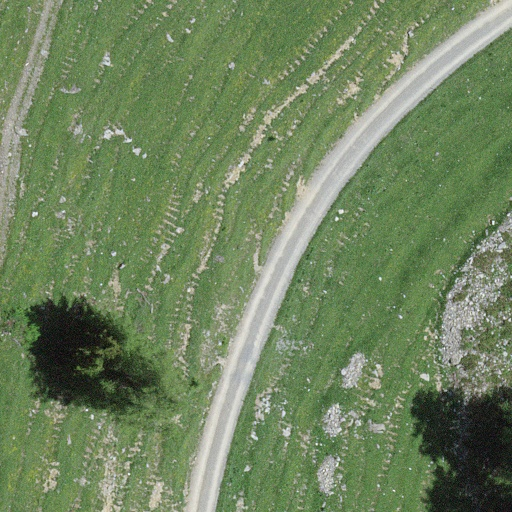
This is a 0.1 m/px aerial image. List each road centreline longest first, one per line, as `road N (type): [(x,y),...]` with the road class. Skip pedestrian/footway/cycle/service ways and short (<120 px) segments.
road 1 (track): [(200,511),(217,426),(267,292),(326,183),(384,115),(511,16)]
road 2 (track): [(0,198),(52,0)]
